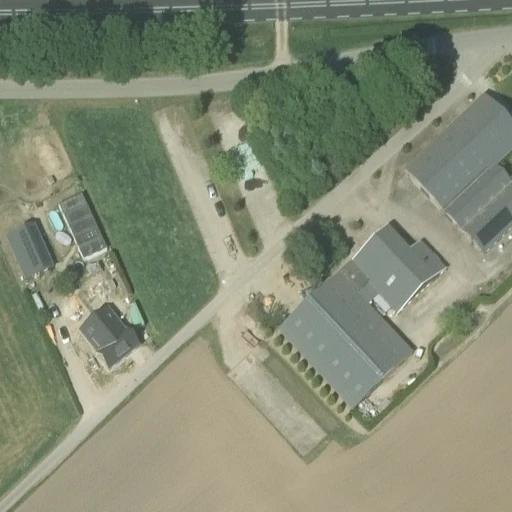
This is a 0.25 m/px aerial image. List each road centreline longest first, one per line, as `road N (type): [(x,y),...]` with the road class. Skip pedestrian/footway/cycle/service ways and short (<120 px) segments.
road 1 (unclassified): [(0,508),(464,78),(490,38)]
road 2 (unclassified): [(0,89),(160,88),(490,38)]
road 3 (primary): [(0,12),(417,0)]
